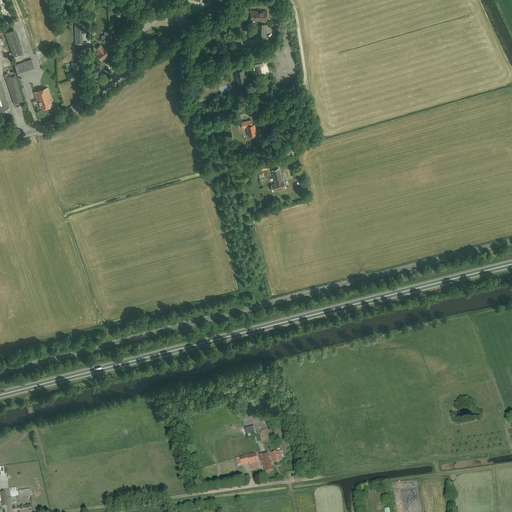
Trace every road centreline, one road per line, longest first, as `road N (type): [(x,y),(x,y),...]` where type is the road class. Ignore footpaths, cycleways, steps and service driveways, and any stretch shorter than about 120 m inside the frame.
road 1 (unclassified): [(0,372),(511,241)]
road 2 (trunk): [(0,395),(511,265)]
road 3 (tertiary): [(0,136),(52,123),(227,0)]
road 4 (track): [(66,511),(290,481)]
road 5 (track): [(511,450),(290,481)]
